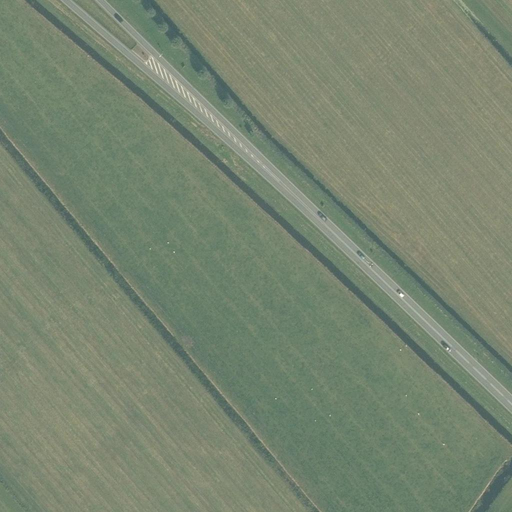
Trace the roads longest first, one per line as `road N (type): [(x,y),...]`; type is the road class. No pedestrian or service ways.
road 1 (trunk): [(511,405),(283,186)]
road 2 (trunk): [(64,0),(283,186)]
road 3 (trunk): [(283,186),(99,0)]
